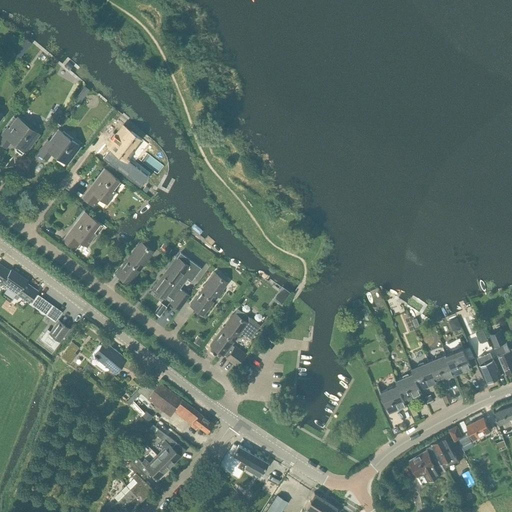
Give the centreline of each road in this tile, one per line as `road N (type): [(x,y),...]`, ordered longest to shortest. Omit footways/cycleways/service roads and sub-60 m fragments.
road 1 (residential): [(222,415),(231,395),(225,382),(27,234)]
road 2 (unclassified): [(222,415),(0,245)]
road 3 (unclassified): [(358,484),(393,449),(511,393)]
road 4 (unclassified): [(358,484),(325,481),(233,423)]
